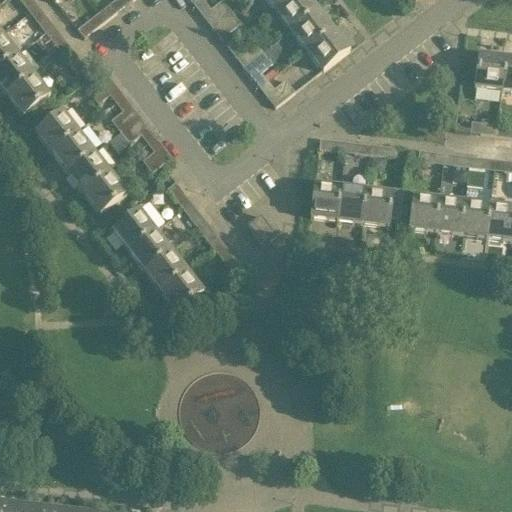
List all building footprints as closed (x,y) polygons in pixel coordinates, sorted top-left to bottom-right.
[(15,0),(23,9),(32,2),(30,0),(15,0)] [(263,0),(275,14),(292,0),(263,0)] [(317,13),(307,0),(292,0),(275,14),(291,34),(317,13)] [(202,19),(211,31),(231,15),(221,4),(202,19)] [(97,17),(104,26),(116,16),(109,7),(97,17)] [(306,55),(333,33),(317,13),(291,34),(306,55)] [(211,31),(220,43),(240,27),(231,15),(211,31)] [(91,36),(104,26),(97,17),(84,27),(91,36)] [(54,30),(44,18),(35,25),(45,37),(54,30)] [(54,30),(45,37),(55,49),(64,42),(54,30)] [(350,54),(333,33),(306,55),(323,75),(350,54)] [(0,71),(17,59),(1,38),(0,39),(0,71)] [(234,60),(243,71),(262,55),(253,44),(234,60)] [(243,71),(252,83),(272,67),(262,55),(243,71)] [(67,65),(76,77),(85,70),(76,58),(67,65)] [(500,96),(504,61),(478,58),(474,92),(500,96)] [(0,92),(6,100),(33,79),(17,59),(0,71),(0,92)] [(511,97),(511,62),(504,61),(500,96),(511,97)] [(49,99),(33,79),(6,100),(22,121),(49,99)] [(117,92),(108,80),(88,96),(97,108),(117,92)] [(285,84),(265,100),(274,111),(294,96),(285,84)] [(139,121),(130,109),(110,124),(119,136),(139,121)] [(34,136),(51,157),(78,136),(61,115),(34,136)] [(149,133),(139,121),(119,136),(128,148),(149,133)] [(481,126),(479,137),(495,139),(496,128),(481,126)] [(496,128),(495,139),(511,141),(511,130),(496,128)] [(94,156),(78,136),(51,157),(67,178),(94,156)] [(318,153),(334,155),(336,145),(319,143),(318,153)] [(355,147),(354,158),(369,160),(371,149),(355,147)] [(151,177),(161,169),(171,161),(162,149),(141,165),(151,177)] [(371,149),(369,160),(385,161),(386,151),(371,149)] [(417,165),(433,167),(434,156),(418,155),(417,165)] [(94,156),(67,178),(83,198),(110,177),(94,156)] [(453,159),(452,169),(468,171),(469,161),(453,159)] [(484,173),(485,162),(469,161),(468,171),(484,173)] [(372,163),(370,174),(377,175),(382,172),(383,164),(372,163)] [(511,165),(504,165),(503,175),(511,176),(511,165)] [(126,198),(110,177),(83,198),(99,219),(126,198)] [(166,193),(176,205),(184,199),(175,186),(166,193)] [(340,191),(314,188),(313,188),(309,222),(336,225),(340,191)] [(365,194),(340,191),(336,225),(362,228),(365,194)] [(464,206),(460,239),(485,242),(489,209),(491,195),(466,192),(464,206)] [(365,194),(362,228),(388,231),(389,224),(399,225),(402,194),(392,193),(392,197),(365,194)] [(408,233),(435,236),(438,203),(411,200),(408,233)] [(464,206),(438,203),(435,236),(460,239),(464,206)] [(511,211),(489,209),(485,242),(511,245),(511,211)] [(111,235),(128,256),(155,235),(138,214),(111,235)] [(196,214),(188,221),(198,233),(206,227),(196,214)] [(247,229),(262,249),(275,239),(259,219),(247,229)] [(206,227),(198,233),(208,246),(216,239),(206,227)] [(170,255),(155,235),(128,256),(143,276),(170,255)] [(238,267),(228,254),(220,261),(229,274),(238,267)] [(159,296),(186,275),(170,255),(143,276),(159,296)] [(203,296),(186,275),(159,296),(176,317),(203,296)]
